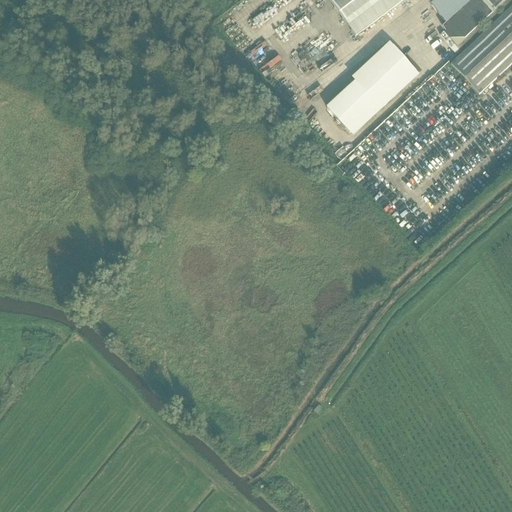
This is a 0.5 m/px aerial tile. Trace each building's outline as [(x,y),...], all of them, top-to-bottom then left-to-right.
[(328,0),(356,37),(406,0),(328,0)] [(482,0),(494,13),(507,0),(482,0)] [(511,8),(451,65),(480,96),(511,65),(511,8)] [(410,22),(412,35),(426,33),(425,21),(410,22)] [(393,47),(327,109),(350,134),(416,72),(393,47)]
